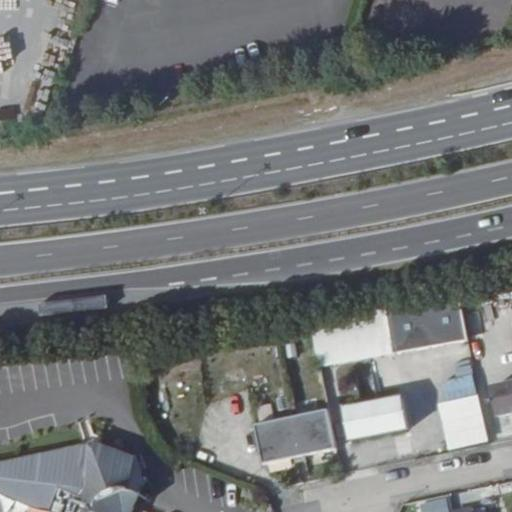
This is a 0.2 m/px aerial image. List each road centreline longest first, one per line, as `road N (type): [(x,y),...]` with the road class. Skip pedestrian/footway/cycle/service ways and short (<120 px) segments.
road 1 (trunk): [(511,111),(264,166),(0,202)]
road 2 (trunk): [(0,259),(280,223),(511,177)]
road 3 (trunk): [(0,293),(195,272),(511,214)]
road 4 (unknown): [(318,0),(112,49)]
road 5 (residential): [(511,461),(319,501)]
